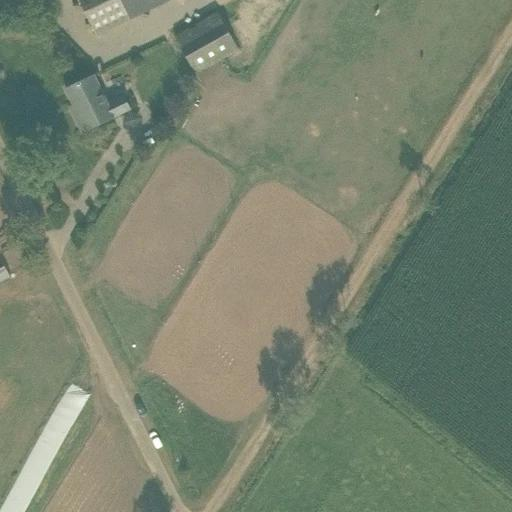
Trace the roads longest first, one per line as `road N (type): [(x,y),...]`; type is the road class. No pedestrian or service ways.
road 1 (track): [(207,511),(511,26)]
road 2 (unclassified): [(170,511),(0,162)]
